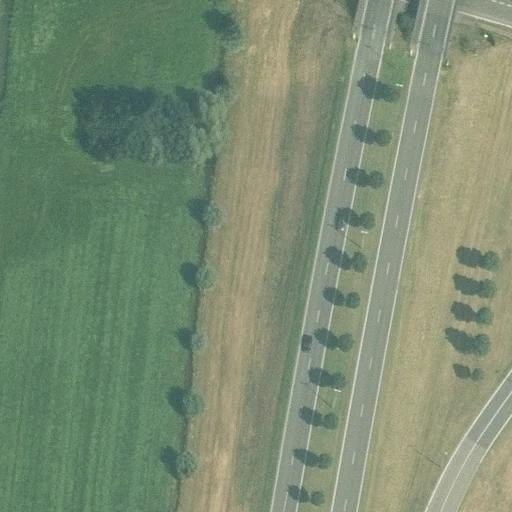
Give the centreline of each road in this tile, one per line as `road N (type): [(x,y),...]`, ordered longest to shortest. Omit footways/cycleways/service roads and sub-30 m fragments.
road 1 (secondary): [(344,511),(441,0)]
road 2 (secondary): [(380,0),(285,511)]
road 3 (tertiary): [(511,393),(441,511)]
